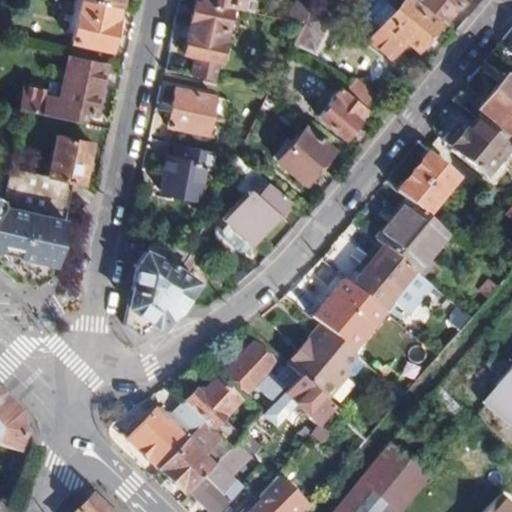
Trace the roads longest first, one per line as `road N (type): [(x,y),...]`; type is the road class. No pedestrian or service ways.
road 1 (residential): [(77,370),(151,364),(277,276),(505,0)]
road 2 (residential): [(158,0),(77,370)]
road 3 (tertiary): [(152,511),(65,428)]
